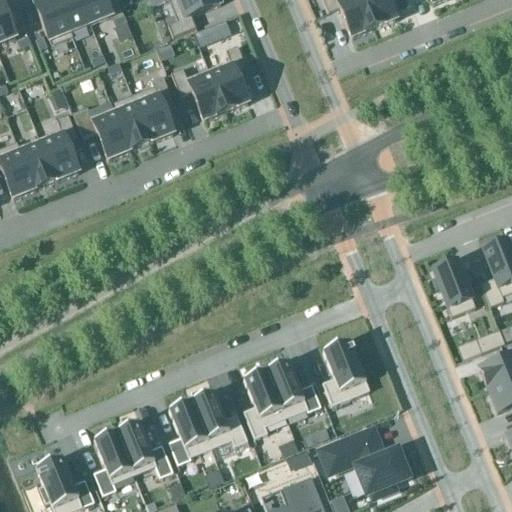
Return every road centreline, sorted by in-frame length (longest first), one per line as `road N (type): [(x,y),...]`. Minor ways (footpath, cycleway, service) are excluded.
road 1 (tertiary): [(0,375),(325,203)]
road 2 (tertiary): [(314,176),(0,347)]
road 3 (residential): [(42,437),(370,303)]
road 4 (residential): [(290,114),(0,234)]
road 5 (residential): [(485,478),(407,287)]
road 6 (residential): [(370,303),(449,493)]
road 7 (residential): [(321,77),(511,0)]
road 8 (tertiary): [(511,84),(353,157)]
road 9 (tertiary): [(366,190),(511,137)]
road 10 (residential): [(396,261),(511,214)]
road 11 (residential): [(244,0),(290,114)]
